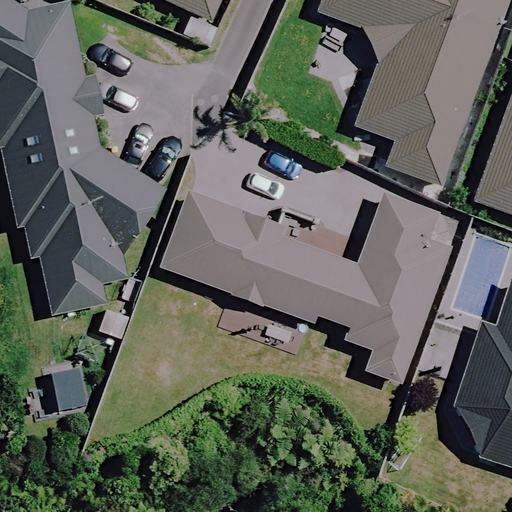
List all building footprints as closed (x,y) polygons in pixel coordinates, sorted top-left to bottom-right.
[(149,0),(185,16),(174,40),(204,53),(217,25),(207,21),(216,0),(149,0)] [(320,0),(314,19),(343,30),(373,68),(350,133),(389,147),(380,173),(434,193),(502,0),(320,0)] [(93,74),(76,77),(60,3),(15,13),(0,1),(0,194),(16,266),(34,262),(46,318),(106,305),(102,291),(122,287),(116,261),(125,244),(156,190),(93,153),(85,118),(102,114),(93,74)] [(511,67),(462,204),(511,222),(511,67)] [(271,201),(261,227),(182,198),(153,273),(366,352),(356,376),(394,390),(443,257),(420,248),(431,218),(377,198),(363,235),(319,218),(271,201)] [(511,511),(511,288),(506,286),(491,332),(480,328),(448,424),(473,467),(511,479),(511,511)]
